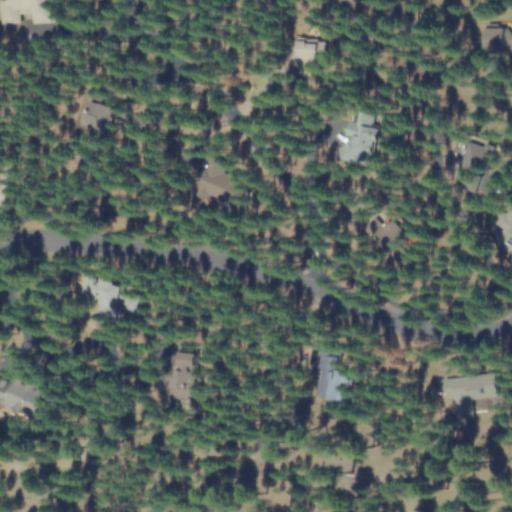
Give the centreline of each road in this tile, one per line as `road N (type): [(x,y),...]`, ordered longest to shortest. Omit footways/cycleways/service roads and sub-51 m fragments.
road 1 (residential): [(0,242),(205,259),(423,332),(511,323)]
road 2 (residential): [(315,294),(313,228),(297,195),(182,69)]
